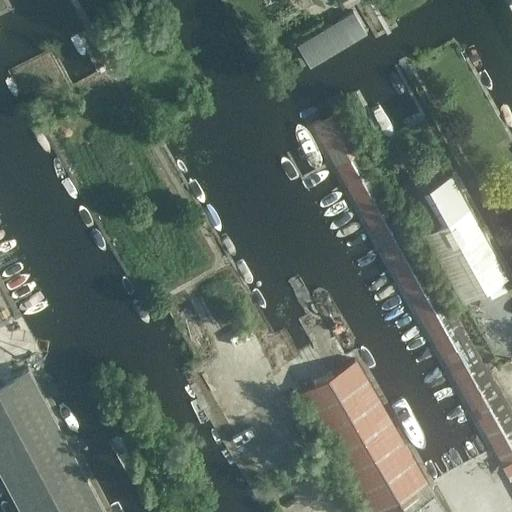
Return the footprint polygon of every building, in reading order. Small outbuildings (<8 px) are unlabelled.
[(355,11),(299,44),(312,65),(368,32),(355,11)] [(187,53),(213,100),(227,92),(201,46),(187,53)] [(311,123),(511,481),(511,414),(340,108),(311,123)] [(508,274),(452,172),(428,185),(446,219),(424,231),(462,300),(508,274)] [(368,511),(445,511),(355,359),(298,391),(368,511)] [(0,382),(0,474),(20,511),(104,511),(28,367),(0,382)]
